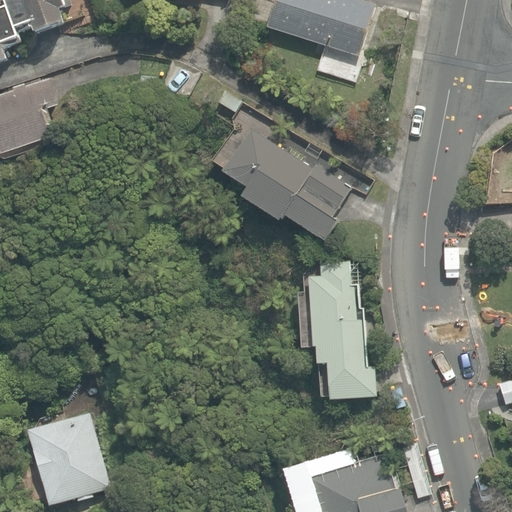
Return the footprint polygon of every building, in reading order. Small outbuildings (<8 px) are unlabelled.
[(4,0),(8,8),(17,31),(32,25),(36,34),(64,23),(59,10),(67,8),(64,0),(4,0)] [(276,0),(268,27),(359,56),(376,5),(359,0),(276,0)] [(17,31),(8,8),(0,10),(0,62),(10,59),(5,46),(21,40),(17,31)] [(0,148),(2,153),(51,138),(47,125),(53,124),(48,109),(59,106),(50,80),(27,87),(26,84),(14,88),(15,91),(0,95),(0,148)] [(228,90),(219,102),(235,115),(244,102),(228,90)] [(284,217),(326,244),(340,223),(333,218),(352,189),(317,166),(314,171),(252,130),(225,172),(249,188),(243,198),(281,222),(284,217)] [(328,365),(330,401),(378,398),(376,366),(367,367),(363,310),(361,310),(359,284),(352,285),(350,261),(320,263),(321,279),(309,279),(314,346),(317,346),(318,366),(328,365)] [(511,379),(500,383),(506,405),(511,403),(511,379)] [(391,390),(397,409),(406,407),(401,388),(391,390)] [(30,431),(51,507),(112,490),(90,414),(30,431)] [(297,477),(307,511),(407,511),(401,489),(392,492),(381,453),(306,475),(301,476),(297,477)]
